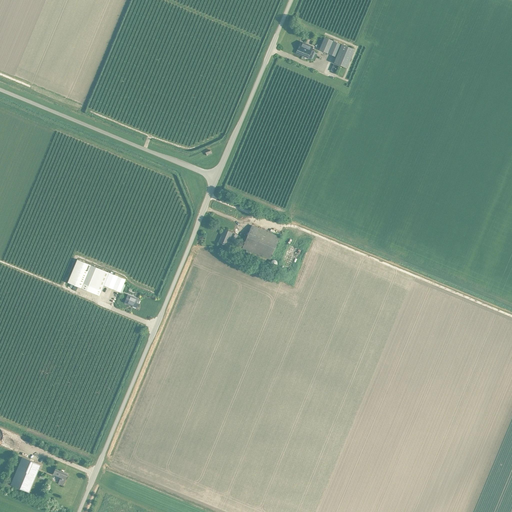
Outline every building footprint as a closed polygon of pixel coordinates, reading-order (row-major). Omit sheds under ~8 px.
[(324,37),(319,50),(328,54),(333,41),(324,37)] [(333,41),(328,54),(336,57),(341,44),(333,41)] [(309,55),(313,47),(300,42),(297,50),(309,55)] [(354,50),(341,44),(336,57),(333,63),(346,68),(354,50)] [(270,260),(279,237),(251,226),(242,248),(270,260)] [(230,239),(232,233),(223,230),(221,233),(222,234),(219,242),(226,245),(229,239),(230,239)] [(99,296),(104,285),(109,273),(77,259),(67,282),(99,296)] [(104,285),(113,289),(118,277),(109,273),(104,285)] [(118,277),(113,289),(120,292),(125,279),(118,277)] [(136,308),(140,300),(127,295),(124,303),(136,308)] [(29,493),(40,465),(22,457),(10,485),(29,493)] [(63,486),(67,474),(55,469),(53,474),(60,477),(58,484),(63,486)]
